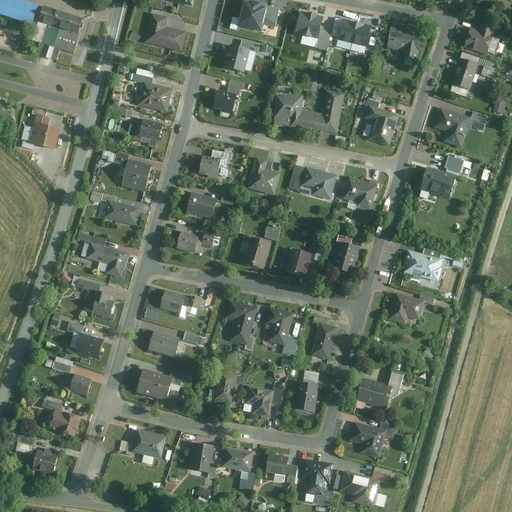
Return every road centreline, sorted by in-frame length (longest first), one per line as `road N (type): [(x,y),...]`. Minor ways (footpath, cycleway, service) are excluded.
road 1 (residential): [(0,412),(80,164),(120,0)]
road 2 (residential): [(107,403),(317,443),(362,307)]
road 3 (residential): [(183,125),(401,169)]
road 4 (residential): [(145,268),(362,307)]
road 5 (residential): [(401,169),(450,21)]
road 6 (residential): [(145,268),(183,125)]
road 7 (residential): [(362,307),(401,169)]
road 8 (residential): [(107,403),(145,268)]
road 9 (residential): [(183,125),(216,0)]
